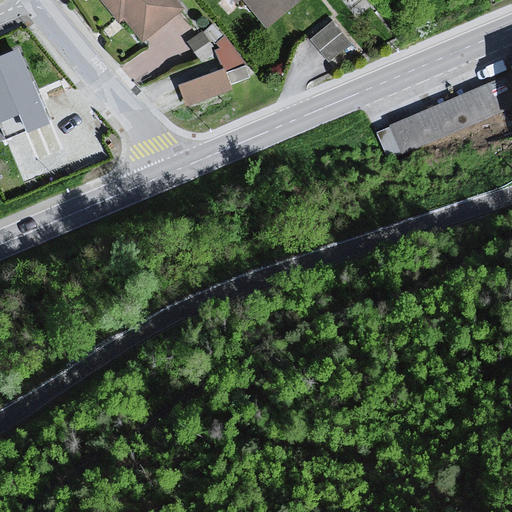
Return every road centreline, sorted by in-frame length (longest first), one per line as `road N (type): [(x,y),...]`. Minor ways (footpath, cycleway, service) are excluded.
road 1 (unclassified): [(511,194),(209,296),(0,423)]
road 2 (tertiary): [(167,172),(511,27)]
road 3 (residential): [(167,172),(143,129),(35,0)]
road 4 (tertiary): [(0,244),(167,172)]
